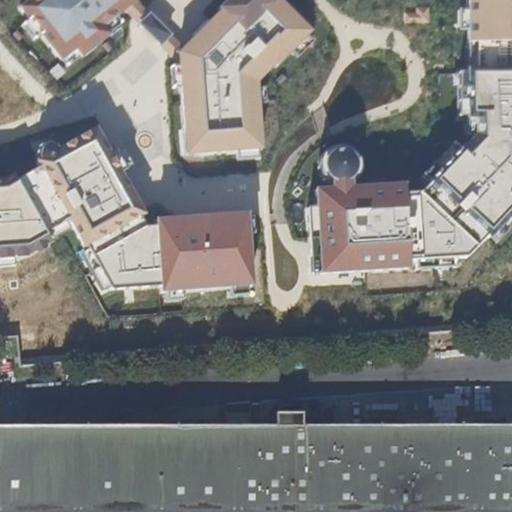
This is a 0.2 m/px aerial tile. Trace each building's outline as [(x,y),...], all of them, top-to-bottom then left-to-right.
[(137,1),(135,0),(13,0),(10,3),(52,61),(67,51),(72,59),(103,37),(97,29),(137,1)] [(303,32),(270,0),(221,0),(211,11),(213,13),(171,55),(179,157),(229,153),(254,151),(249,84),(267,65),(269,67),(284,52),(303,32)] [(511,0),(459,0),(459,42),(469,42),(469,70),(458,71),(458,117),(468,117),(467,136),(455,148),(454,147),(420,180),(423,184),(411,196),(411,203),(398,203),(396,185),(344,188),(343,178),(345,177),(346,175),(348,173),(348,171),(349,168),(349,166),(349,162),(348,160),(346,157),(344,155),(342,153),(339,151),(335,150),(333,150),(330,150),(327,151),(324,153),(322,154),(320,157),(318,160),(317,164),(317,168),(318,171),(319,173),(320,175),(323,178),(324,179),(325,189),(309,190),(310,208),(302,209),(305,274),(321,274),(401,269),(401,261),(457,257),(480,235),(481,237),(511,206),(511,200),(511,199),(511,0)] [(303,32),(284,52),(290,57),(309,37),(303,32)] [(109,292),(156,289),(157,296),(174,295),(223,291),(247,289),(242,217),(151,224),(152,232),(144,232),(139,224),(142,222),(118,181),(107,161),(93,135),(62,153),(60,149),(48,146),(39,151),(36,162),(37,166),(36,167),(39,174),(13,188),(8,179),(8,176),(0,180),(0,258),(10,257),(22,256),(45,244),(41,238),(68,224),(72,231),(82,250),(84,249),(109,292)] [(254,151),(229,153),(230,161),(255,159),(254,151)] [(112,159),(107,161),(118,181),(123,178),(112,159)] [(41,238),(45,244),(46,246),(72,231),(68,224),(41,238)] [(109,292),(84,249),(82,250),(77,253),(101,296),(109,292)] [(248,296),(247,289),(223,291),(223,298),(248,296)] [(174,295),(157,296),(157,303),(175,302),(174,295)] [(0,511),(511,511),(511,425),(0,430),(0,511)]
